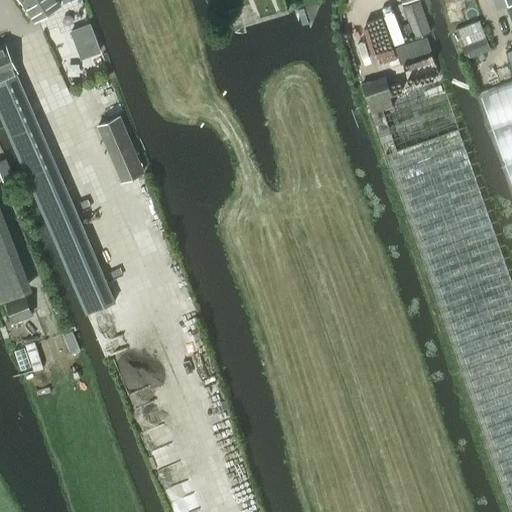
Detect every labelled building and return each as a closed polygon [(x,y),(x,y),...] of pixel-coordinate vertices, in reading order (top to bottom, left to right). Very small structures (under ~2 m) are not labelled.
[(21,0),(35,21),(60,5),(56,0),(21,0)] [(80,0),(62,0),(67,10),(58,14),(68,36),(92,25),(80,0)] [(473,0),(453,0),(446,3),(476,87),(511,74),(511,57),(496,63),(489,44),(502,40),(494,15),(480,20),(473,0)] [(405,6),(416,38),(431,32),(420,1),(405,6)] [(432,52),(426,36),(395,48),(401,63),(432,52)] [(0,45),(0,113),(7,129),(10,137),(26,175),(27,176),(55,164),(56,164),(55,162),(36,117),(4,44),(0,45)] [(369,103),(391,96),(384,76),(362,83),(369,103)] [(368,105),(508,511),(511,511),(511,283),(441,79),(368,105)] [(511,80),(478,92),(511,188),(511,80)] [(119,116),(98,125),(121,180),(143,171),(119,116)] [(17,184),(9,165),(6,158),(0,160),(0,173),(6,188),(17,184)] [(0,301),(24,292),(0,228),(0,301)] [(25,294),(4,301),(12,323),(33,316),(25,294)]
